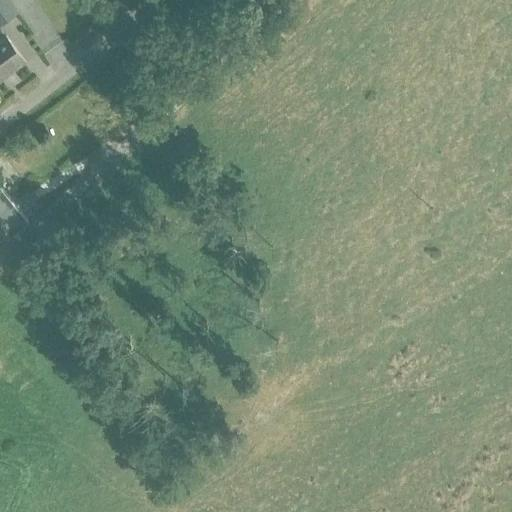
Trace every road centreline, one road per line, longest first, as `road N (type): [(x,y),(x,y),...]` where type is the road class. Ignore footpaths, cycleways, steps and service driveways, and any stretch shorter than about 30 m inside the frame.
road 1 (unclassified): [(0,251),(298,0)]
road 2 (unclassified): [(0,134),(159,0)]
